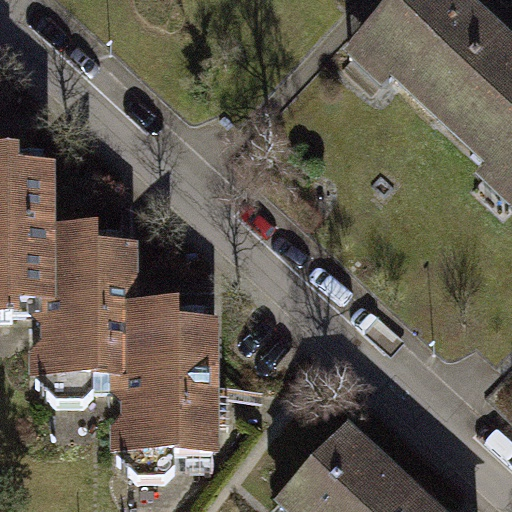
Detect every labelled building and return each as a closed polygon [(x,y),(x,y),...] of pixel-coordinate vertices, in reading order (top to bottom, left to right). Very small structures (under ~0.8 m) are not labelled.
[(511,26),(483,0),(410,0),(363,51),(511,187),(511,26)] [(0,329),(80,327),(81,253),(81,169),(0,167),(0,329)] [(77,392),(160,392),(159,252),(81,253),(80,327),(77,392)] [(240,321),(160,321),(160,392),(159,462),(241,461),(240,321)] [(455,511),(375,437),(311,511),(455,511)]
